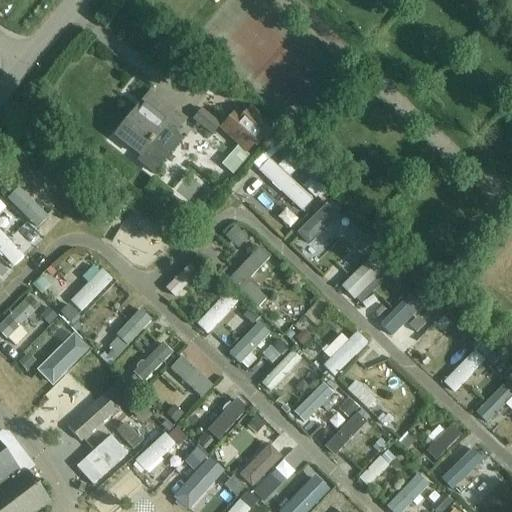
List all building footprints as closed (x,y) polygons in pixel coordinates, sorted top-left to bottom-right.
[(163,127),(173,134),(184,120),(150,93),(115,137),(139,156),(163,127)] [(256,148),(274,128),(251,107),(243,116),(237,110),(231,116),(228,114),(222,121),(225,123),(218,130),(246,155),(254,146),(256,148)] [(45,147),(36,154),(51,174),(60,168),(45,147)] [(235,150),(221,166),(232,175),(246,159),(235,150)] [(270,183),(301,212),(312,201),(280,172),(270,183)] [(10,204),(40,231),(48,223),(27,203),(31,199),(22,191),(10,204)] [(315,247),(350,220),(333,199),(299,226),(315,247)] [(363,248),(382,238),(376,227),(357,238),(363,248)] [(247,239),(235,228),(225,238),(237,249),(247,239)] [(317,268),(348,237),(340,229),(309,260),(317,268)] [(0,255),(11,267),(21,258),(0,236),(0,255)] [(228,281),(257,309),(268,297),(249,279),(270,258),(260,248),(228,281)] [(56,257),(45,272),(64,287),(83,261),(77,256),(69,267),(56,257)] [(348,298),(376,270),(368,262),(340,290),(348,298)] [(174,298),(199,274),(190,265),(165,290),(174,298)] [(83,268),(58,294),(67,302),(92,276),(83,268)] [(208,331),(238,300),(230,292),(200,323),(208,331)] [(372,295),(374,312),(390,310),(387,293),(372,295)] [(109,294),(84,320),(93,329),(118,302),(109,294)] [(24,303),(0,327),(0,334),(5,340),(34,312),(24,303)] [(393,337),(412,318),(403,310),(385,329),(393,337)] [(288,332),(295,324),(280,311),(273,318),(288,332)] [(140,314),(109,348),(118,356),(149,322),(140,314)] [(324,348),(332,338),(309,322),(301,332),(324,348)] [(262,323),(230,354),(238,362),(243,358),(246,362),(255,353),(251,349),(270,331),(262,323)] [(419,360),(443,335),(435,328),(411,352),(419,360)] [(337,373),(367,342),(357,333),(327,364),(337,373)] [(68,334),(38,365),(47,375),(78,344),(68,334)] [(142,383),(172,354),(162,344),(133,373),(142,383)] [(453,389),(486,355),(477,347),(444,381),(453,389)] [(270,393),(300,361),(291,352),(261,385),(270,393)] [(212,387),(181,358),(169,371),(201,400),(212,387)] [(355,381),(375,401),(384,392),(363,372),(355,381)] [(506,382),(478,412),(487,420),(501,405),(506,411),(511,404),(511,397),(509,395),(511,392),(511,372),(505,380),(506,382)] [(474,376),(463,387),(473,395),(483,384),(474,376)] [(58,412),(84,387),(76,378),(67,388),(63,384),(55,392),(58,395),(49,403),(58,412)] [(119,382),(67,428),(81,443),(116,411),(117,412),(124,405),(143,426),(135,434),(151,450),(173,428),(166,421),(161,426),(119,382)] [(375,401),(355,383),(347,391),(367,410),(375,401)] [(322,385),(293,414),(304,424),(333,395),(322,385)] [(218,442),(247,410),(236,400),(207,432),(218,442)] [(443,435),(452,421),(443,416),(434,429),(443,435)] [(336,454),(359,430),(351,422),(328,446),(336,454)] [(435,462),(460,436),(450,427),(425,453),(435,462)] [(395,445),(384,435),(372,447),(378,454),(385,447),(389,451),(395,445)] [(26,471),(23,473),(0,444),(0,511),(35,511),(50,501),(26,471)] [(90,457),(106,475),(115,468),(98,449),(90,457)] [(449,490),(483,458),(474,449),(440,481),(449,490)] [(82,465),(97,483),(105,476),(89,458),(82,465)] [(367,488),(388,467),(379,458),(358,480),(367,488)] [(188,510),(223,472),(209,460),(175,498),(188,510)] [(232,461),(222,474),(231,481),(241,468),(232,461)] [(267,498),(294,471),(285,462),(258,490),(267,498)] [(392,511),(403,511),(431,482),(420,472),(387,507),(392,511)] [(139,477),(127,493),(151,511),(153,511),(165,497),(139,477)] [(308,511),(319,501),(310,493),(291,511),(308,511)] [(246,511),(253,505),(244,496),(229,511),(246,511)]
